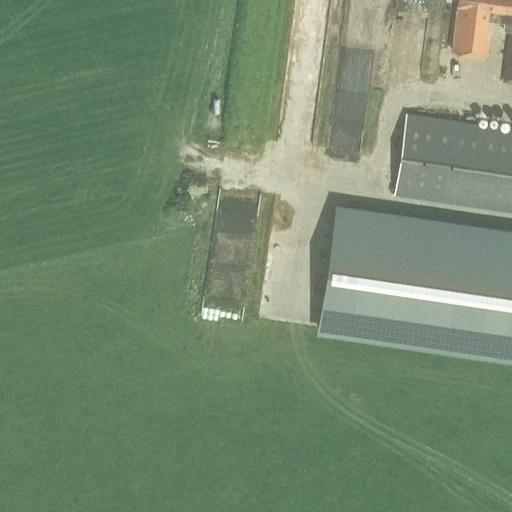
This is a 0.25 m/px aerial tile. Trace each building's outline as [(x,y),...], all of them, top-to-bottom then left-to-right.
[(511,0),(457,0),(451,48),(487,53),(492,18),(504,20),(503,28),(511,29),(504,78),(511,79),(511,0)] [(299,60),(292,84),(319,92),(326,68),(299,60)] [(252,110),(252,97),(239,97),(239,110),(252,110)] [(395,192),(511,209),(511,127),(407,112),(395,192)] [(511,232),(336,206),(318,327),(511,355),(511,232)]
